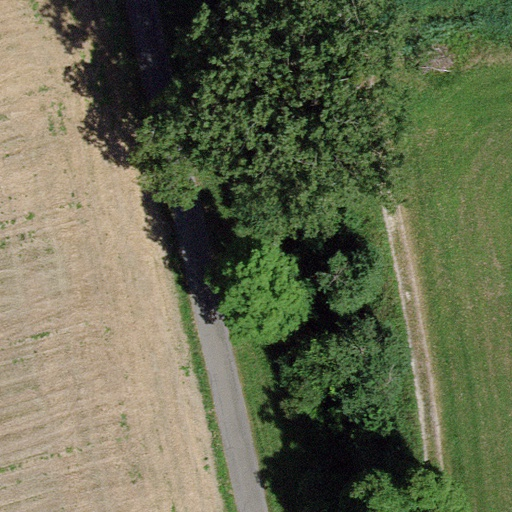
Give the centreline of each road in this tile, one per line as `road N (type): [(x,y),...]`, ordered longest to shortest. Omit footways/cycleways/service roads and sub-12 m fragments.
road 1 (track): [(126,0),(244,511)]
road 2 (track): [(353,45),(455,511)]
